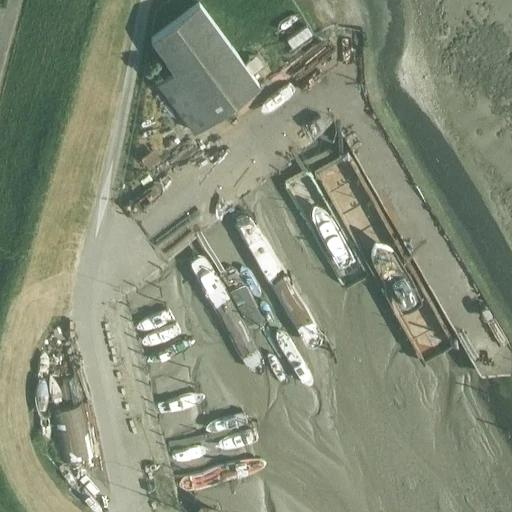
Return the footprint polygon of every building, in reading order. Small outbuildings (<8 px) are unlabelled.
[(264,66),(259,60),(255,54),(246,62),(244,63),(199,2),(149,39),(174,72),(161,83),(158,85),(194,132),(196,135),(200,132),(217,119),(221,116),(228,111),(263,87),(259,83),(253,75),(264,66)] [(340,149),(310,166),(422,361),(454,342),(340,149)] [(369,274),(305,165),(282,178),(342,289),(369,274)] [(179,221),(158,231),(163,242),(184,231),(179,221)] [(40,362),(33,397),(53,401),(57,384),(50,382),(54,365),(40,362)] [(67,406),(49,409),(52,419),(61,460),(91,453),(80,403),(67,406)] [(279,511),(251,481),(180,508),(183,511),(279,511)]
